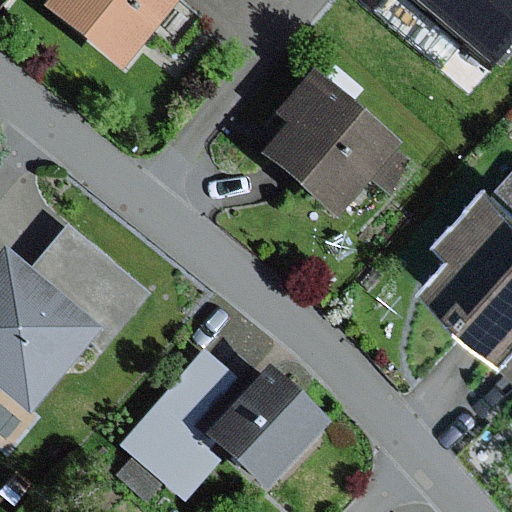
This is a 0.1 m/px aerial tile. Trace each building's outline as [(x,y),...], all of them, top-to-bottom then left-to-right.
[(51,0),(41,13),(118,76),(179,0),(51,0)] [(504,10),(495,0),(378,0),(378,1),(442,69),(504,10)] [(398,151),(309,74),(267,121),(281,133),(258,160),(334,225),(398,151)] [(511,171),(495,191),(490,187),(440,243),(454,256),(424,290),(502,360),(511,349),(511,171)] [(64,228),(24,278),(96,335),(107,344),(147,294),(64,228)] [(24,278),(1,258),(0,260),(0,396),(27,418),(96,335),(24,278)] [(511,349),(502,360),(494,369),(511,385),(511,349)] [(199,440),(241,393),(199,355),(115,448),(182,509),(224,463),(199,440)] [(241,393),(199,440),(224,463),(259,497),(324,430),(263,372),(241,393)]
